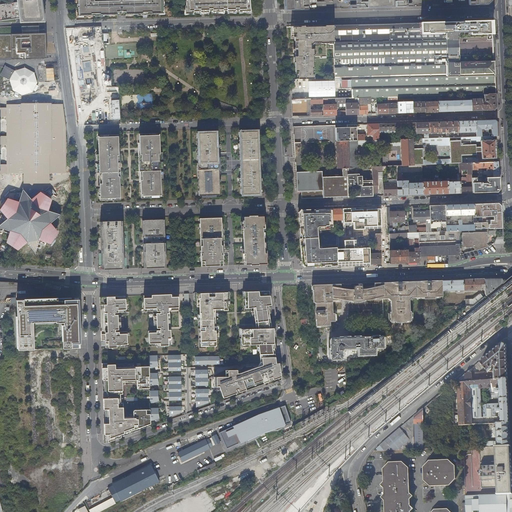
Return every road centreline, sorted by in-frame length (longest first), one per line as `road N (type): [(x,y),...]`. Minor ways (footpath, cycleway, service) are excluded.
road 1 (residential): [(86,279),(93,436),(101,449),(287,383),(276,277)]
road 2 (residential): [(511,329),(365,452),(352,481),(359,511)]
road 3 (residential): [(501,11),(269,20)]
road 4 (residential): [(276,122),(506,115)]
road 5 (residential): [(510,194),(281,206)]
road 6 (residential): [(59,24),(269,20)]
road 7 (secondary): [(492,266),(286,277)]
road 8 (residential): [(73,132),(276,122)]
road 9 (residential): [(281,206),(84,212)]
road 10 (secondary): [(276,277),(86,279)]
